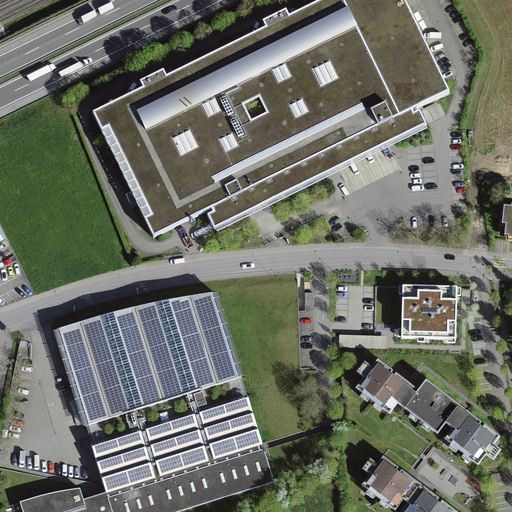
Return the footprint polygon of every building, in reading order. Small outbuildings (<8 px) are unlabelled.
[(403,0),(327,0),(94,117),(155,238),(207,212),(216,230),(425,125),(417,109),(450,92),(403,0)] [(511,204),(511,205),(511,206),(505,206),(503,225),(505,226),(504,236),(511,236),(511,204)] [(467,286),(403,282),(400,343),(465,347),(467,286)] [(234,374),(205,291),(145,300),(52,325),(81,424),(119,412),(124,429),(84,441),(99,490),(74,498),(71,487),(59,487),(43,491),(27,495),(12,500),(15,511),(164,511),(267,481),(240,394),(202,405),(197,386),(234,374)] [(404,409),(417,391),(384,368),(366,393),(392,412),(398,405),(404,409)] [(446,439),(466,411),(424,381),(417,391),(404,409),(446,439)] [(466,411),(446,439),(484,466),(491,457),(496,461),(503,451),(497,447),(504,437),(466,411)] [(401,511),(421,486),(389,462),(368,490),(398,511),(401,511)] [(456,511),(429,493),(415,511),(456,511)]
